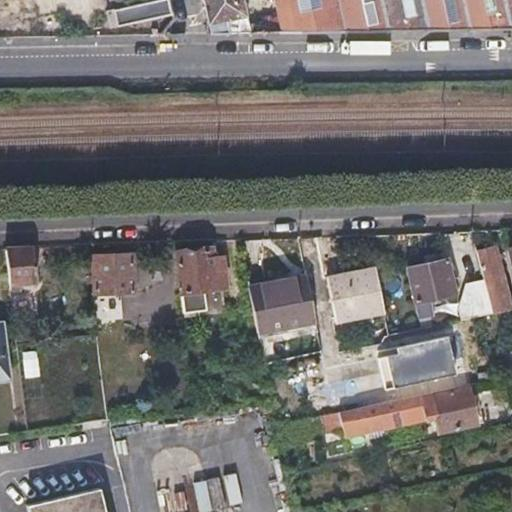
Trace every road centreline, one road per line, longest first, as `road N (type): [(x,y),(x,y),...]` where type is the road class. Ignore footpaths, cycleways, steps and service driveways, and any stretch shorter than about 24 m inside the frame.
road 1 (residential): [(511,214),(0,226)]
road 2 (unclassified): [(0,69),(511,60)]
